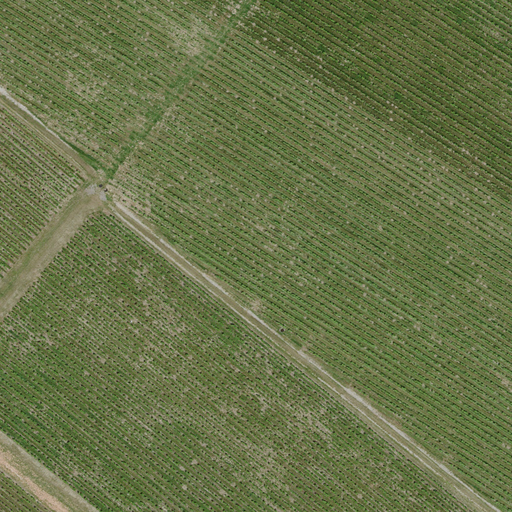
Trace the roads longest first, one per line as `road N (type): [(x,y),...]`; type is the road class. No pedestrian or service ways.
road 1 (track): [(496,511),(116,206),(88,163),(0,92)]
road 2 (track): [(253,0),(0,305)]
